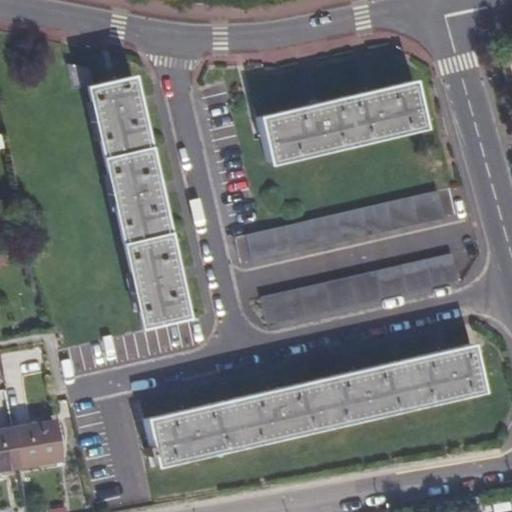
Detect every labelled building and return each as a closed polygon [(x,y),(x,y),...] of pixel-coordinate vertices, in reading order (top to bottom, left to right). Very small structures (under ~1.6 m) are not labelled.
[(64,60),(69,86),(91,82),(84,66),(64,60)] [(132,77),(78,88),(131,335),(185,323),(132,77)] [(315,103),(253,117),(264,162),(420,126),(409,81),(378,88),(315,103)] [(439,219),(433,192),(242,236),(248,263),(439,219)] [(454,281),(447,254),(257,298),(263,326),(454,281)] [(193,408),(141,420),(150,464),(477,389),(467,345),(368,368),(282,388),(193,408)] [(35,353),(12,356),(14,371),(38,368),(35,353)] [(50,422),(10,429),(17,468),(56,461),(50,422)] [(0,471),(17,468),(10,429),(0,431),(0,471)]
